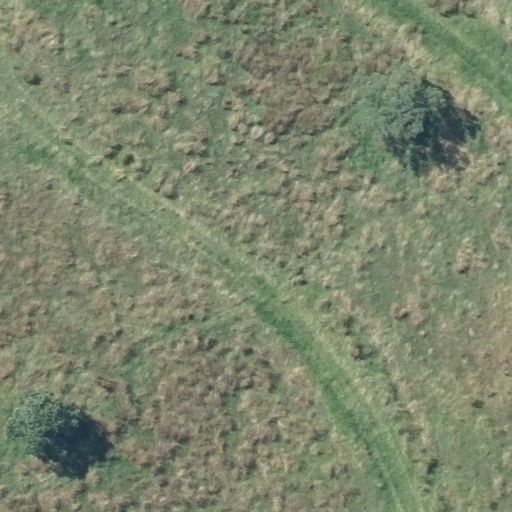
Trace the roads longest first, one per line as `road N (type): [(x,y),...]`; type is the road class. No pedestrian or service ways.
road 1 (track): [(0,87),(323,334),(397,511)]
road 2 (track): [(511,126),(408,0)]
